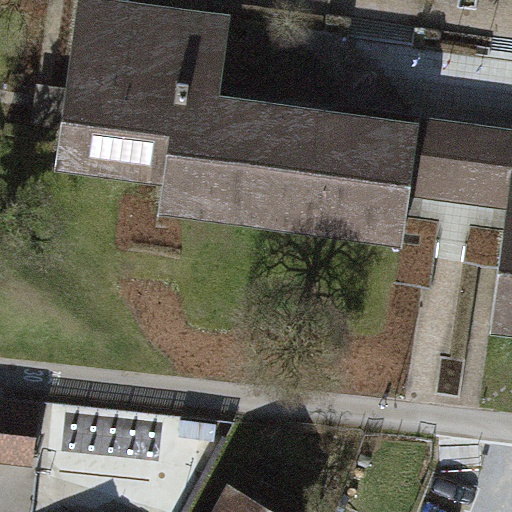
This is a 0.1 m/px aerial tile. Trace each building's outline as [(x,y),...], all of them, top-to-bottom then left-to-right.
[(130,0),(79,0),(58,156),(165,171),(162,200),(404,233),(409,194),(414,161),(420,161),(427,156),(430,150),(430,142),(427,138),(423,134),(419,132),(418,125),(335,113),(220,98),(228,38),(127,24),(130,0)] [(337,100),(335,113),(418,125),(419,132),(423,134),(427,138),(430,142),(430,150),(427,156),(420,161),(414,161),(409,194),(453,200),(509,208),(511,208),(511,124),(465,118),(337,100)] [(511,208),(509,208),(493,318),(511,320),(511,208)] [(46,407),(0,402),(0,460),(40,465),(46,407)] [(263,511),(226,491),(214,511),(263,511)]
